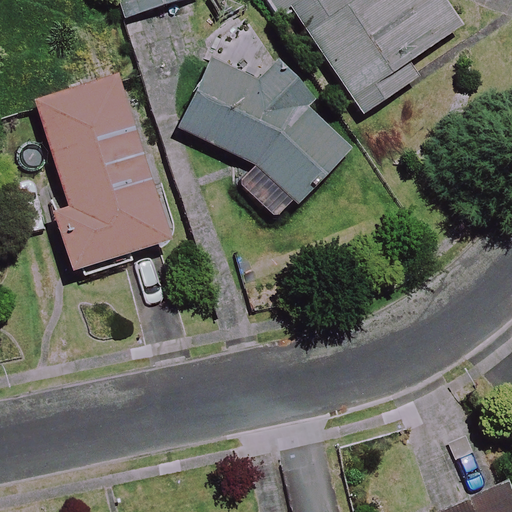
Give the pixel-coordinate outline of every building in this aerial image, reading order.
[(187,0),(119,0),(126,20),(187,0)] [(267,0),(357,121),(410,81),(401,68),(455,29),(433,0),(361,0),(358,3),(355,0),(267,0)] [(197,60),(177,133),(247,170),(233,185),(236,189),(271,225),(344,154),(292,85),(197,60)] [(31,105),(68,280),(129,267),(126,254),(155,247),(121,86),(31,105)] [(503,511),(495,492),(448,511),(503,511)]
